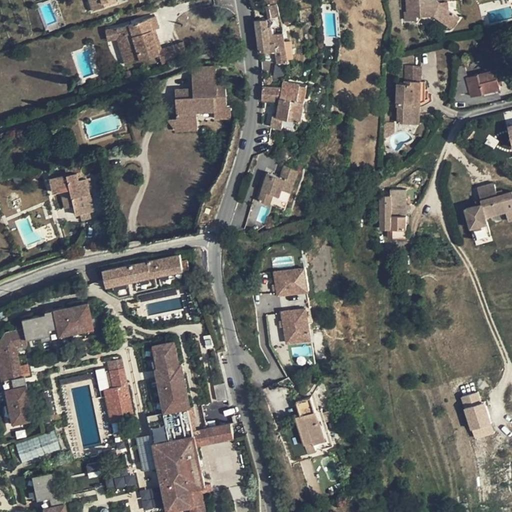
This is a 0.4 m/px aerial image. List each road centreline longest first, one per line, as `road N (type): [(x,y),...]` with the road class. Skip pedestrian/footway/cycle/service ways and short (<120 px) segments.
road 1 (residential): [(216,238),(272,511)]
road 2 (unknown): [(188,0),(169,12),(167,69),(0,132)]
road 3 (residential): [(243,0),(255,103),(250,143),(216,238)]
road 4 (residential): [(0,287),(64,262),(216,238)]
